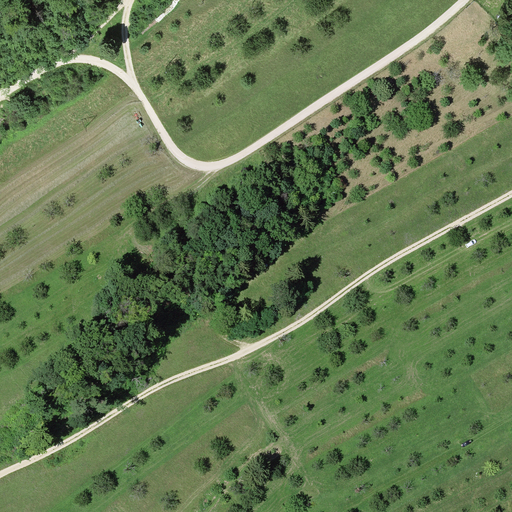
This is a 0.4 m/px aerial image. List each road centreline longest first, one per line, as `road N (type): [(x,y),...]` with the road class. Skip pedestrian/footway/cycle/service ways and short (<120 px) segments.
road 1 (track): [(511,193),(380,266),(296,325),(170,379),(0,475)]
road 2 (track): [(464,0),(218,164),(181,157),(132,81)]
